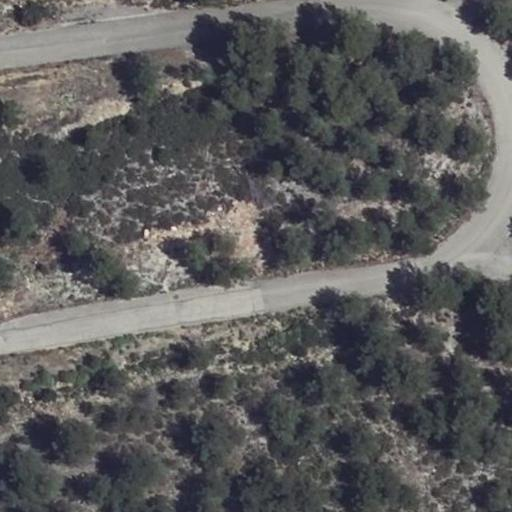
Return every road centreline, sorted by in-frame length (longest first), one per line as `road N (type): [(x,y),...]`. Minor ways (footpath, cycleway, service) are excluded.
road 1 (unclassified): [(470,253),(358,300),(0,346)]
road 2 (unclassified): [(0,51),(297,11),(421,9)]
road 3 (unclassified): [(421,9),(490,54),(511,99)]
